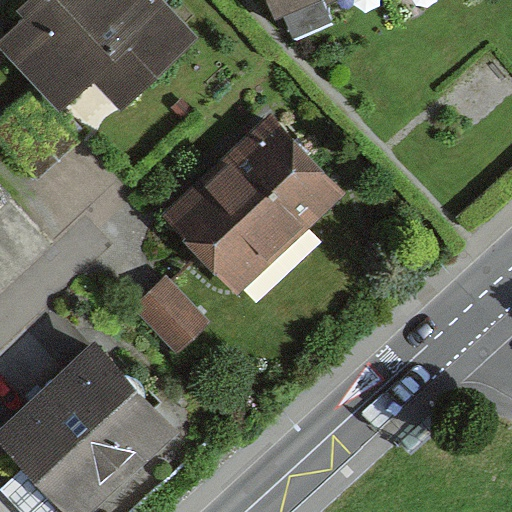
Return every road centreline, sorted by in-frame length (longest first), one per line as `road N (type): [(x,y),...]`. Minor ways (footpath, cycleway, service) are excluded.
road 1 (tertiary): [(482,295),(245,511)]
road 2 (residential): [(112,225),(0,330)]
